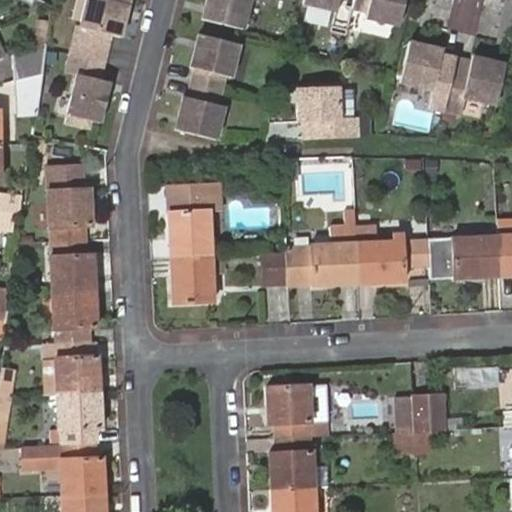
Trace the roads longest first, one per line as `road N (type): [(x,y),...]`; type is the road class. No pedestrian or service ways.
road 1 (residential): [(164,0),(123,163),(135,363)]
road 2 (residential): [(226,354),(511,346)]
road 3 (unknown): [(295,142),(129,138)]
road 4 (residential): [(230,511),(226,354)]
road 5 (residential): [(135,363),(144,511)]
